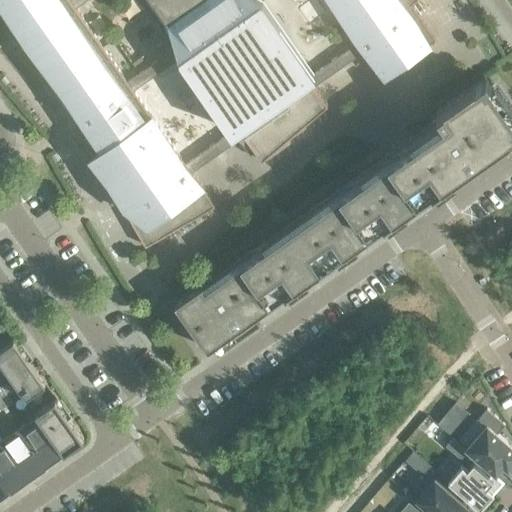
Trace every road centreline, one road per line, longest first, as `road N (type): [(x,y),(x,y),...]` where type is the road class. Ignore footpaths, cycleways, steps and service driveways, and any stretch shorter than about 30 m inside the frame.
road 1 (residential): [(423,228),(111,457)]
road 2 (residential): [(111,457),(0,290)]
road 3 (residential): [(423,228),(511,365)]
